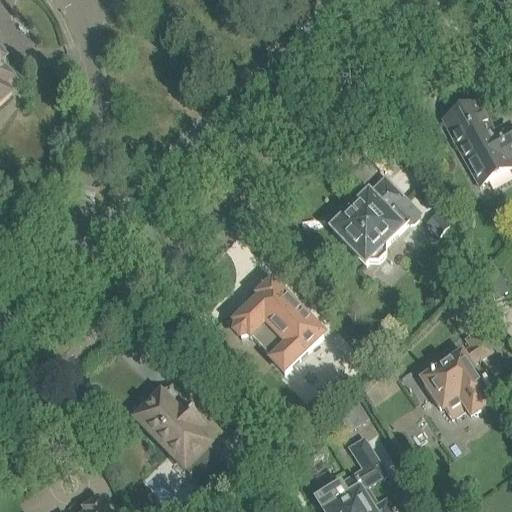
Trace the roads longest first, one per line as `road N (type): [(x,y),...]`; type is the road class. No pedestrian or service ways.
road 1 (tertiary): [(98,282),(386,1)]
road 2 (tertiary): [(348,0),(80,263)]
road 3 (residential): [(80,14),(94,97),(80,263)]
road 4 (tertiary): [(0,380),(98,282)]
